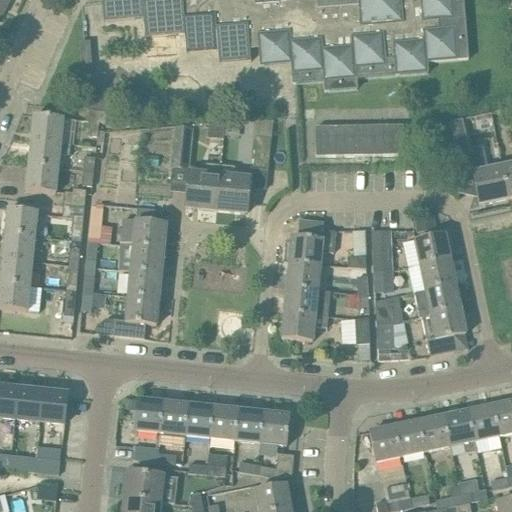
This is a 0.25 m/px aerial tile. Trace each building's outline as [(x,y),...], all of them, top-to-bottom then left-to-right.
[(9,0),(0,0),(0,14),(4,7),(6,8),(9,0)] [(144,35),(184,32),(181,0),(101,0),(103,19),(143,16),(144,35)] [(181,0),(184,32),(186,51),(217,49),(219,62),(249,59),(250,63),(251,63),(249,46),(259,46),(260,68),(291,65),(293,86),(324,83),(325,93),(357,91),(356,80),(427,74),(427,64),(468,61),(462,0),(181,0)] [(314,109),(303,109),(303,118),(314,118),(314,109)] [(97,139),(98,138),(99,125),(105,126),(106,114),(86,112),(85,124),(89,124),(87,138),(97,139)] [(33,118),(31,143),(70,147),(60,146),(63,121),(33,118)] [(463,120),(449,123),(451,131),(464,128),(463,120)] [(403,127),(315,129),(316,159),(403,157),(403,127)] [(176,131),(172,171),(188,173),(192,132),(176,131)] [(256,138),(253,169),(268,171),(271,140),(256,138)] [(511,145),(511,165),(501,168),(508,201),(511,200),(511,141),(511,142),(511,145)] [(70,147),(31,143),(28,168),(58,171),(59,155),(69,157),(70,147)] [(479,207),(508,201),(501,168),(487,171),(482,148),(455,154),(461,180),(462,180),(461,174),(472,172),(479,207)] [(84,173),(94,174),(95,160),(85,159),(84,173)] [(186,210),(216,213),(220,168),(205,167),(204,176),(189,175),(186,210)] [(55,196),(58,171),(28,168),(26,193),(55,196)] [(236,170),(220,168),(216,213),(246,216),(249,181),(235,179),(236,170)] [(92,189),(94,174),(84,173),(82,188),(92,189)] [(63,207),(85,209),(86,192),(73,191),(72,194),(65,194),(63,207)] [(63,207),(62,220),(73,221),(71,243),(81,244),(85,209),(63,207)] [(88,244),(98,245),(100,227),(101,210),(97,209),(97,210),(92,209),(88,244)] [(5,236),(35,239),(37,214),(8,211),(5,236)] [(161,214),(136,211),(135,223),(124,222),(121,247),(133,249),(164,252),(166,226),(160,225),(161,214)] [(284,264),(320,268),(321,254),(333,256),(335,234),(323,234),(324,226),(299,224),(298,240),(292,239),(291,250),(285,250),(284,264)] [(32,264),(35,239),(5,236),(2,261),(32,264)] [(419,267),(450,260),(445,237),(414,243),(419,267)] [(71,243),(68,268),(79,269),(81,244),(71,243)] [(88,244),(86,262),(96,263),(98,245),(88,244)] [(130,274),(161,277),(164,252),(133,249),(130,274)] [(373,252),(374,275),(384,274),(391,273),(390,251),(373,252)] [(365,271),(365,258),(346,259),(347,270),(364,271),(365,271)] [(191,285),(234,292),(238,267),(195,259),(191,285)] [(425,293),(455,287),(450,260),(419,267),(425,293)] [(32,264),(2,261),(0,285),(30,289),(32,264)] [(320,268),(284,264),(283,265),(289,265),(287,290),(317,293),(320,268)] [(68,268),(66,293),(76,294),(79,269),(68,268)] [(392,293),(391,273),(384,274),(374,275),(375,294),(385,293),(392,293)] [(159,302),(161,277),(130,274),(128,299),(159,302)] [(85,276),(83,295),(88,295),(92,296),(93,296),(94,277),(85,276)] [(358,297),(367,297),(367,278),(357,279),(358,297)] [(0,311),(27,314),(30,289),(0,285),(0,311)] [(455,287),(425,293),(414,295),(420,320),(430,317),(460,311),(455,287)] [(317,293),(287,290),(284,314),(315,317),(317,293)] [(66,293),(63,318),(74,319),(76,294),(66,293)] [(83,295),(81,313),(91,314),(93,296),(92,296),(88,295),(83,295)] [(367,297),(358,297),(359,315),(368,314),(367,297)] [(128,299),(125,323),(114,322),(112,338),(144,342),(145,327),(156,328),(159,302),(128,299)] [(396,325),(402,323),(397,299),(375,304),(376,327),(394,325),(396,325)] [(460,311),(430,317),(435,341),(426,343),(430,359),(453,354),(450,340),(466,336),(460,311)] [(315,317),(284,314),(281,341),(312,344),(314,329),(327,331),(328,319),(315,318),(315,317)] [(369,347),(368,321),(354,322),(356,347),(369,347)] [(394,325),(376,327),(378,363),(390,363),(390,351),(396,351),(394,327),(394,325)] [(0,389),(0,419),(15,421),(18,392),(0,389)] [(18,392),(15,421),(39,424),(43,394),(18,392)] [(67,397),(43,394),(39,424),(64,426),(67,397)] [(164,399),(164,405),(160,435),(186,438),(189,407),(177,406),(178,401),(164,399)] [(135,433),(160,435),(164,405),(138,402),(135,433)] [(511,404),(493,408),(499,439),(511,436),(511,404)] [(186,438),(211,441),(214,410),(189,407),(186,438)] [(499,439),(493,408),(468,413),(475,444),(499,439)] [(236,443),(239,412),(214,410),(211,441),(236,443)] [(263,415),(239,412),(236,443),(260,446),(263,415)] [(468,413),(444,419),(450,449),(464,446),(466,455),(477,453),(475,444),(468,413)] [(263,415),(260,446),(286,448),(290,418),(263,415)] [(450,449),(444,419),(419,424),(425,454),(450,449)] [(395,429),(401,459),(425,454),(419,424),(395,429)] [(375,465),(401,459),(395,429),(369,434),(375,465)] [(157,464),(158,456),(159,453),(132,450),(131,461),(157,464)] [(0,470),(10,472),(11,458),(0,456),(0,470)] [(158,456),(157,464),(175,466),(176,458),(158,456)] [(276,471),(258,468),(257,477),(275,480),(292,478),(294,458),(278,456),(276,471)] [(11,458),(10,472),(28,474),(30,460),(11,458)] [(60,463),(36,461),(34,474),(59,477),(60,463)] [(207,477),(208,468),(190,466),(189,475),(207,477)] [(240,474),(257,477),(258,468),(241,466),(240,474)] [(208,468),(207,477),(225,479),(226,470),(208,468)] [(128,474),(125,501),(160,505),(163,478),(128,474)] [(493,493),(510,489),(508,480),(491,484),(493,493)] [(402,511),(412,510),(410,500),(407,486),(384,491),(386,504),(388,503),(390,511),(402,511)] [(57,489),(38,487),(37,501),(56,503),(57,489)] [(258,511),(290,511),(286,487),(255,492),(258,511)] [(474,494),(460,497),(462,507),(469,506),(480,503),(480,502),(487,501),(486,495),(485,491),(478,493),(474,494)] [(192,511),(203,509),(200,496),(190,498),(192,511)] [(410,500),(412,510),(430,506),(428,496),(410,500)] [(455,509),(462,507),(460,497),(436,503),(437,511),(441,511),(446,511),(455,509)] [(125,501),(123,511),(159,511),(160,505),(125,501)] [(511,511),(511,502),(497,505),(498,511),(511,511)]
